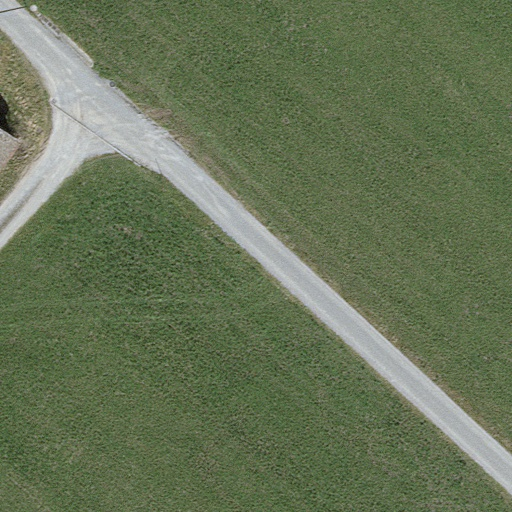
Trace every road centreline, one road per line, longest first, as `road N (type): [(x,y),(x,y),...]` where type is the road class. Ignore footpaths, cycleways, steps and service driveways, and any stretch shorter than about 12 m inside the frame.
road 1 (track): [(0,6),(511,473)]
road 2 (track): [(111,107),(0,229)]
